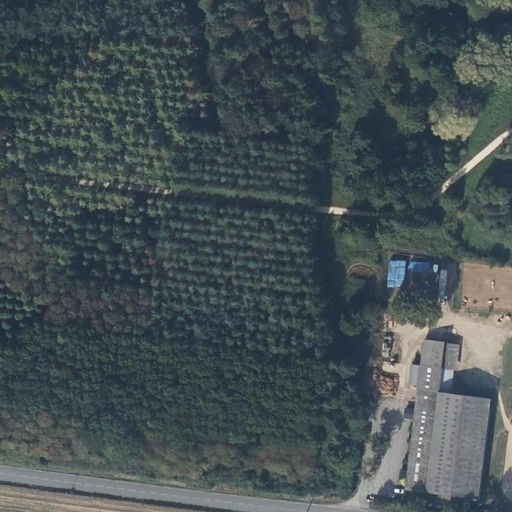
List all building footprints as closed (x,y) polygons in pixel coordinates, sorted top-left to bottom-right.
[(388,260),(386,287),(403,288),(405,261),(388,260)] [(429,263),(409,265),(412,292),(437,289),(436,274),(430,274),(429,263)] [(424,342),(422,364),(444,367),(447,345),(424,342)] [(407,489),(481,498),(493,399),(441,392),(444,367),(422,364),(407,489)] [(404,407),(404,418),(412,418),(413,408),(404,407)]
